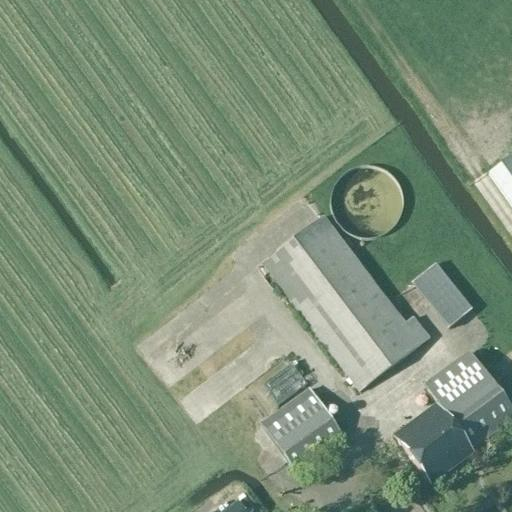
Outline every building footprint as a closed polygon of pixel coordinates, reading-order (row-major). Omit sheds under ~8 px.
[(511,159),(491,174),(511,202),(511,159)] [(429,342),(413,319),(405,326),(323,218),(260,266),(358,395),(429,342)] [(447,332),(471,312),(435,266),(410,286),(447,332)] [(432,403),(389,436),(430,489),(474,456),(471,453),(511,421),(511,414),(469,355),(422,388),(432,403)] [(291,366),(261,387),(276,408),(306,387),(291,366)] [(308,391),(259,427),(293,473),(341,438),(308,391)]
